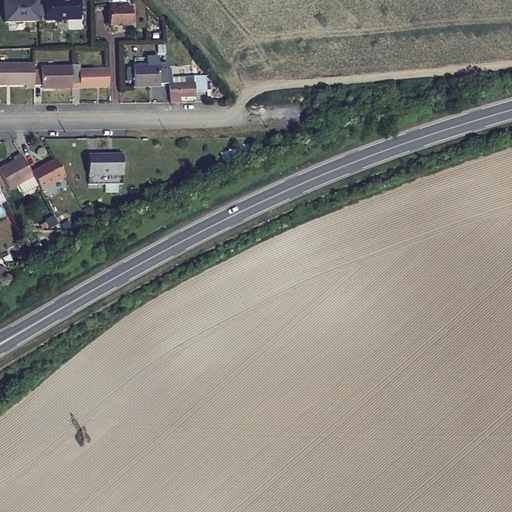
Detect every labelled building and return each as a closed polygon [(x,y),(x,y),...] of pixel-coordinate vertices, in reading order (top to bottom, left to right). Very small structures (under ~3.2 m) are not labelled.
[(39,22),(37,0),(4,0),(5,23),(39,22)] [(45,0),(46,20),(81,19),(80,0),(45,0)] [(132,7),(109,7),(110,25),(133,24),(132,7)] [(111,27),(112,37),(122,37),(121,26),(111,27)] [(34,72),(34,64),(0,65),(0,86),(26,86),(27,89),(34,89),(34,86),(34,72)] [(159,65),(133,65),(134,86),(159,86),(159,65)] [(72,89),(80,89),(109,89),(109,70),(80,71),(80,66),(72,66),(72,67),(72,89)] [(72,89),(72,67),(42,68),(42,72),(34,72),(34,86),(42,86),(42,89),(72,89)] [(195,97),(194,84),(175,85),(169,85),(170,99),(170,102),(180,102),(181,102),(180,98),(195,97)] [(31,185),(30,183),(24,173),(14,155),(7,159),(8,162),(0,166),(0,185),(2,189),(11,185),(14,191),(18,192),(31,185)] [(117,156),(82,156),(82,176),(118,175),(117,156)] [(58,177),(48,159),(24,173),(30,183),(31,185),(34,190),(58,177)] [(43,229),(51,225),(47,218),(39,221),(43,229)]
